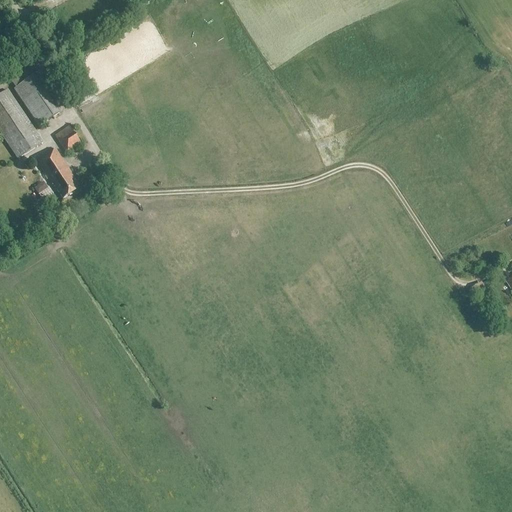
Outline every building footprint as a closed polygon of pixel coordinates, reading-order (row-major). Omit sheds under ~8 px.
[(38,84),(33,77),(30,71),(11,82),(15,89),(13,90),(39,127),(59,114),(52,104),(60,99),(46,78),(38,84)] [(0,95),(0,134),(18,160),(43,144),(7,91),(0,95)] [(54,137),(67,156),(81,146),(68,127),(54,137)] [(35,161),(54,188),(62,200),(79,188),(72,177),(73,176),(55,149),(49,153),(48,152),(35,161)] [(505,281),(511,277),(507,272),(502,275),(505,281)] [(482,284),(477,287),(470,291),(475,300),(487,292),(482,284)]
